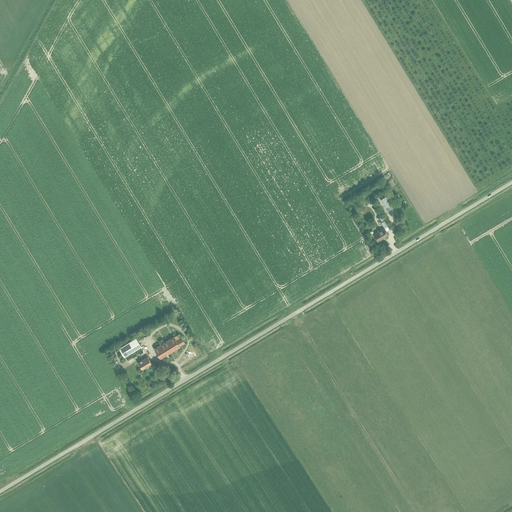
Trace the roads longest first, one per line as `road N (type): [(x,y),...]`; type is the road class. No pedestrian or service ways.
road 1 (unclassified): [(0,491),(511,182)]
road 2 (track): [(293,314),(421,511)]
